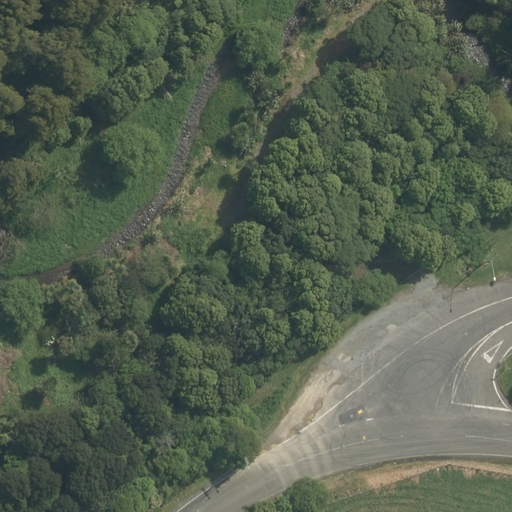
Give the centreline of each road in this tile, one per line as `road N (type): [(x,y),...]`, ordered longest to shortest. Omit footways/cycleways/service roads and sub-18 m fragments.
road 1 (unclassified): [(446,435),(346,444),(204,511)]
road 2 (residential): [(446,435),(466,360),(511,322)]
